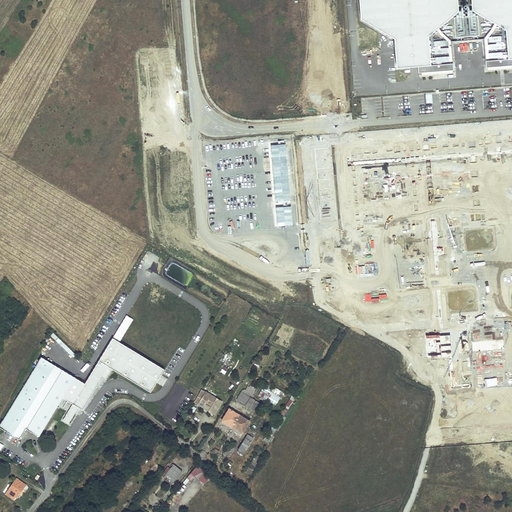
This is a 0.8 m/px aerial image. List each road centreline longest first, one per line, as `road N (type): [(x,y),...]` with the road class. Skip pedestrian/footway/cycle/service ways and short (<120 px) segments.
road 1 (unclassified): [(187,0),(194,83),(206,109),(227,126),(250,131),(511,111)]
road 2 (residential): [(29,511),(119,399),(136,403),(218,469)]
